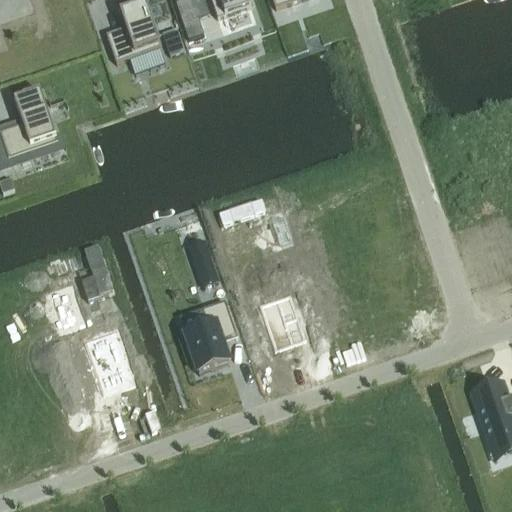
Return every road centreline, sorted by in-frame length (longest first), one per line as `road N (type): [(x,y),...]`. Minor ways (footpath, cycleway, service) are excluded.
road 1 (residential): [(470,344),(0,504)]
road 2 (residential): [(356,0),(470,344)]
